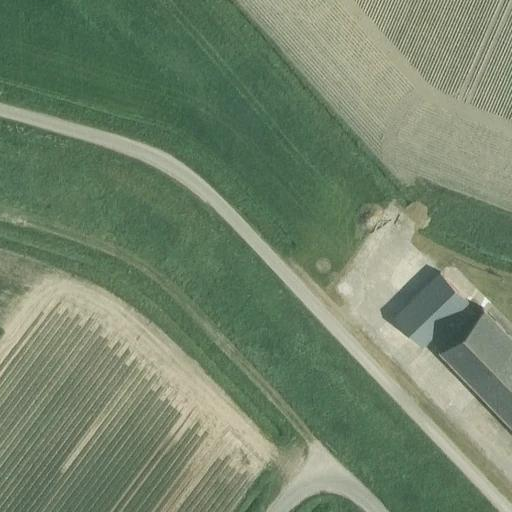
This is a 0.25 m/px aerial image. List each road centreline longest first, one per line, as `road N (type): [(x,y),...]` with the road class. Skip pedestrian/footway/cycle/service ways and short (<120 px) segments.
road 1 (unclassified): [(511,511),(201,186),(105,138),(0,108)]
road 2 (unclassified): [(281,511),(297,490),(323,478),(352,485),(379,511)]
